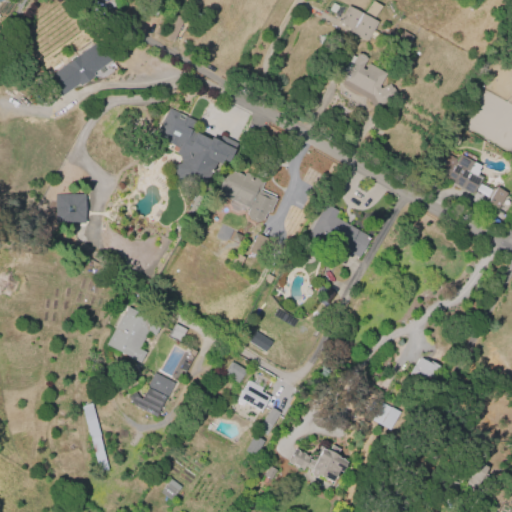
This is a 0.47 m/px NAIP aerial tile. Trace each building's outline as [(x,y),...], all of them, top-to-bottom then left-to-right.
[(364,12),(371,1),(380,7),(373,18),(364,12)] [(346,6),(376,22),(372,29),(378,33),(375,38),(369,35),(367,40),(349,31),(350,29),(337,22),(346,6)] [(184,19),(172,42),(162,37),(174,14),(184,19)] [(46,77),(97,41),(110,61),(92,73),(93,75),(78,86),(77,84),(60,96),(46,77)] [(368,63),(385,73),(378,86),(379,88),(388,83),(390,87),(392,86),(396,94),(395,95),(396,96),(373,110),(367,99),(339,83),(345,73),(340,70),(350,54),(355,57),(357,53),(359,54),(360,53),(364,56),(364,57),(367,58),(361,68),(364,70),(368,63)] [(168,108),(195,121),(190,132),(193,134),(194,132),(208,139),(209,137),(216,140),(219,135),(236,143),(227,162),(221,159),(219,164),(214,161),(202,187),(186,180),(189,174),(175,179),(170,165),(179,163),(180,156),(175,154),(178,148),(154,137),(168,108)] [(458,154),(473,162),(469,170),(481,176),(471,195),(427,170),(438,149),(456,159),(458,154)] [(248,207),(215,192),(223,173),(227,175),(229,170),(235,173),(235,172),(243,175),(244,172),(262,180),(258,191),(275,199),(268,213),(265,211),(261,221),(255,222),(248,218),(245,213),(248,207)] [(495,187),(505,193),(496,209),(486,203),(495,187)] [(84,224),(83,194),(54,195),(55,224),(84,224)] [(333,216),(369,237),(357,257),(322,237),(318,244),(305,236),(324,204),(336,211),(333,216)] [(248,250),(256,233),(269,240),(261,256),(248,250)] [(242,257),(238,267),(230,263),(234,254),(242,257)] [(262,281),(266,273),(271,276),(268,284),(262,281)] [(105,345),(120,316),(121,316),(126,306),(159,323),(153,334),(147,331),(138,348),(144,352),(139,363),(105,345)] [(185,329),(178,342),(166,336),(173,323),(185,329)] [(254,331),(270,341),(263,352),(247,341),(254,331)] [(439,367),(429,385),(407,373),(412,363),(414,364),(418,357),(427,362),(428,361),(439,367)] [(236,383),(224,375),(226,372),(224,371),(230,361),(244,371),(236,383)] [(140,400),(147,386),(146,385),(153,372),(173,382),(166,396),(165,396),(155,416),(132,405),(127,397),(134,392),(140,400)] [(235,402),(247,380),(261,388),(259,391),(268,396),(259,412),(243,402),(242,405),(235,402)] [(398,411),(388,430),(370,420),(380,402),(389,407),(389,406),(398,411)] [(95,464),(80,406),(81,406),(81,404),(87,403),(88,404),(90,403),(99,435),(97,436),(106,469),(95,472),(93,464),(95,464)] [(278,413),(264,435),(256,430),(270,407),(278,413)] [(262,441),(254,456),(243,450),(252,435),(262,441)] [(338,455),(337,457),(346,462),(340,472),(338,471),(331,483),(317,475),(316,477),(313,477),(311,476),(310,473),(311,470),(304,466),(302,470),(286,462),(293,448),(309,457),(308,458),(311,460),(318,447),(324,450),(325,449),(327,450),(330,445),(339,449),(336,454),(338,455)] [(476,487),(484,466),(472,462),(464,483),(476,487)] [(275,470),(270,480),(262,476),(267,466),(275,470)] [(169,479),(179,487),(168,501),(158,493),(169,479)]
